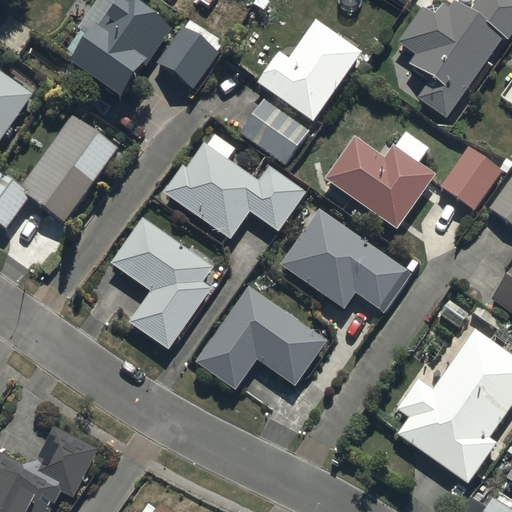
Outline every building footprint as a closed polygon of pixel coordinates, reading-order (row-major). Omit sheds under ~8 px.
[(112,0),(65,69),(121,107),(173,31),(126,0),(112,0)] [(511,0),(479,0),(470,14),(453,3),(440,22),(421,9),(395,46),(415,59),(409,67),(430,82),(417,101),(447,122),(503,41),(510,45),(511,41),(511,0)] [(266,94),(313,126),(362,54),(315,22),(289,60),(279,53),(256,87),(266,94)] [(156,68),(195,95),(222,55),(183,28),(156,68)] [(0,145),(33,97),(0,74),(0,145)] [(124,117),(100,99),(91,112),(115,130),(124,117)] [(239,138),(285,169),(309,134),(263,103),(239,138)] [(0,225),(8,231),(30,200),(69,227),(120,153),(71,119),(22,190),(0,175),(0,225)] [(354,206),(398,236),(436,180),(392,150),(385,161),(354,140),(323,185),(354,206)] [(267,166),(257,182),(202,145),(165,199),(232,244),(251,217),(280,237),(309,194),(267,166)] [(441,192),(473,214),(500,173),(469,152),(441,192)] [(511,180),(489,215),(511,230),(511,180)] [(317,214),(279,269),(344,313),(356,296),(381,312),(407,274),(382,258),(317,214)] [(110,268),(152,296),(130,329),(167,354),(210,291),(201,285),(212,269),(142,222),(110,268)] [(511,275),(491,306),(511,320),(511,275)] [(256,365),(295,391),(327,344),(288,318),(249,292),(217,338),(196,369),(235,396),(256,365)] [(401,442),(461,482),(469,488),(497,446),(489,440),(511,406),(511,361),(474,335),(433,395),(416,384),(397,412),(414,424),(401,442)] [(73,504),(97,456),(53,434),(36,468),(25,472),(0,459),(0,511),(53,511),(61,498),(73,504)] [(485,511),(510,511),(493,501),(485,511)]
